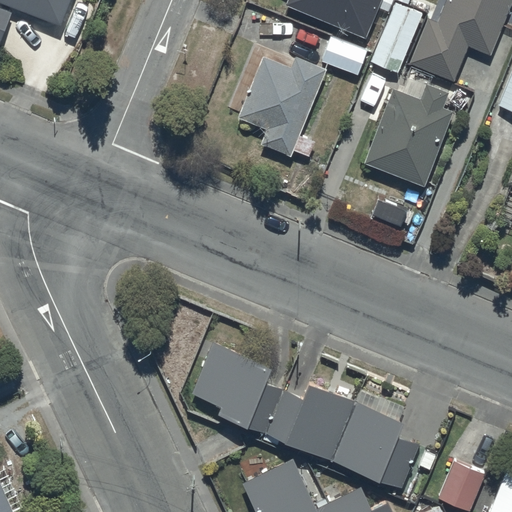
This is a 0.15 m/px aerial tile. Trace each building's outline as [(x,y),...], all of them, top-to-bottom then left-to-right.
[(2,0),(59,23),(68,0),(2,0)] [(284,0),(285,0),(365,35),(378,5),(388,10),(392,0),(284,0)] [(405,3),(398,0),(392,0),(388,10),(369,58),(397,69),(421,9),(405,3)] [(427,14),(407,59),(452,78),(467,43),(488,51),(509,0),(443,0),(436,18),(427,14)] [(330,31),(320,58),(357,72),(367,45),(330,31)] [(262,51),(237,113),(264,124),(258,140),(290,153),(325,65),(294,53),(290,63),(262,51)] [(511,66),(497,101),(511,107),(511,66)] [(392,83),(363,158),(424,182),(453,107),(442,103),(448,87),(424,78),(418,93),(392,83)] [(213,337),(192,390),(219,401),(216,408),(264,428),(260,436),(278,443),(281,436),(401,485),(419,439),(395,429),(401,414),(399,414),(404,402),(360,384),(356,396),(306,375),(299,392),(263,377),(269,360),(213,337)] [(241,479),(256,511),(392,511),(385,496),(370,503),(360,483),(316,504),(292,454),(241,479)] [(453,457),(437,495),(468,508),(484,470),(453,457)] [(511,511),(511,466),(506,464),(486,511),(511,511)] [(0,511),(17,511),(0,474),(0,511)] [(444,511),(440,502),(419,511),(444,511)]
